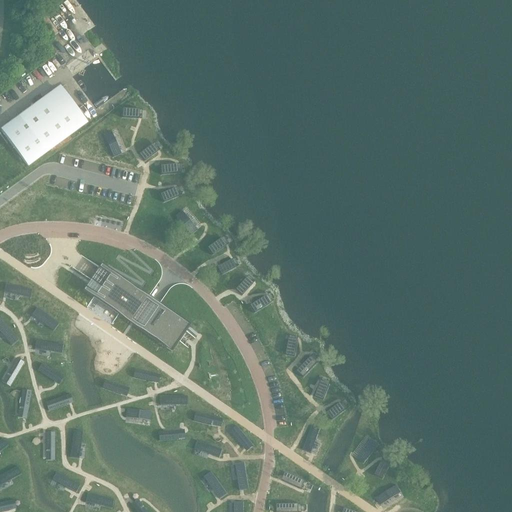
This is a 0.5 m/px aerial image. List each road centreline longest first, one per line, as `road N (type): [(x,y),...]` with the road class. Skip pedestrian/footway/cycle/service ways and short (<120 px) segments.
road 1 (track): [(193,345),(191,365),(172,386),(0,434)]
road 2 (track): [(45,424),(24,330),(0,308)]
road 3 (track): [(126,511),(115,489),(68,466),(60,423)]
